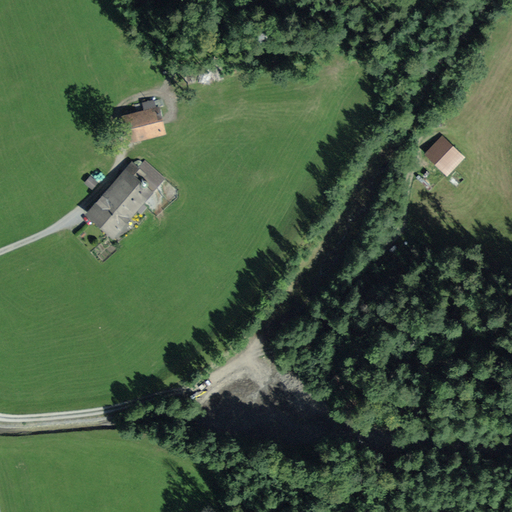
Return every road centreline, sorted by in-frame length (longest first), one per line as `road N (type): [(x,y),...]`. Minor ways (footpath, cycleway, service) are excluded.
road 1 (track): [(417,164),(399,234),(305,339),(165,396),(34,419),(0,414)]
road 2 (track): [(123,150),(83,208),(0,251)]
